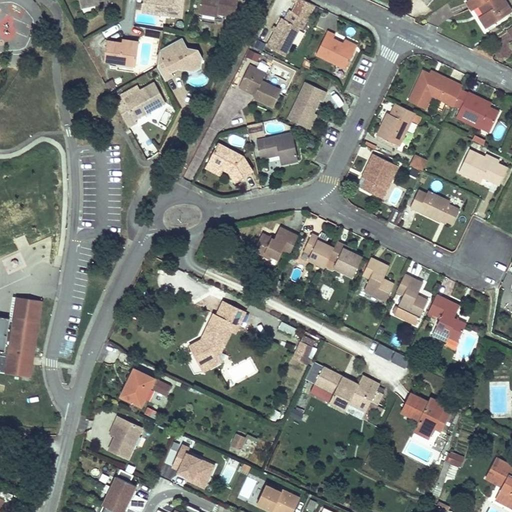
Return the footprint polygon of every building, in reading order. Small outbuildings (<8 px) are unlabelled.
[(142,0),(141,11),(150,12),(154,7),(168,9),(171,15),(180,16),(181,0),(142,0)] [(200,0),(199,12),(215,14),(216,11),(235,14),(236,0),(200,0)] [(504,0),(469,0),(467,2),(471,9),(478,5),(485,14),(480,17),(486,27),(511,10),(504,0)] [(290,9),(285,18),(289,20),(293,11),(290,9)] [(278,27),(275,32),(268,45),(285,55),(293,40),(299,28),(302,30),(308,19),(293,11),(289,20),(285,18),(283,17),(278,27)] [(152,35),(153,28),(144,26),(143,34),(152,35)] [(158,36),(160,29),(153,28),(152,35),(158,36)] [(358,49),(346,42),(335,37),(338,33),(330,29),(319,52),(349,67),(358,49)] [(348,38),(346,42),(358,49),(360,44),(348,38)] [(104,59),(119,62),(135,64),(138,43),(122,41),(107,39),(104,59)] [(158,57),(156,65),(164,79),(172,74),(170,71),(176,68),(178,66),(177,64),(181,62),(193,64),(195,49),(185,48),(180,39),(159,51),(158,57)] [(178,66),(176,68),(192,70),(199,67),(200,57),(195,49),(193,64),(181,62),(177,64),(178,66)] [(250,51),(247,57),(258,62),(261,56),(250,51)] [(135,64),(119,62),(118,68),(134,70),(135,64)] [(239,86),(247,90),(248,86),(256,90),(255,94),(253,96),(273,106),(281,90),(262,81),(266,75),(256,70),(258,68),(250,64),(239,86)] [(425,108),(427,104),(431,95),(450,104),(453,106),(461,89),(429,73),(423,71),(409,101),(425,108)] [(430,71),(429,73),(461,89),(462,86),(430,71)] [(105,84),(108,92),(116,88),(113,81),(105,84)] [(122,99),(116,102),(128,125),(136,121),(134,117),(155,106),(164,101),(153,82),(139,90),(138,90),(140,93),(132,97),(130,94),(122,99)] [(289,118),(307,126),(313,115),(320,99),(323,101),(327,92),(306,82),(289,118)] [(120,95),(122,99),(130,94),(132,97),(140,93),(138,90),(139,90),(136,85),(120,95)] [(460,109),(467,92),(461,89),(453,106),(460,109)] [(479,128),(480,127),(481,124),(491,129),(499,112),(489,107),(485,105),(487,101),(467,92),(460,109),(456,117),(479,128)] [(415,112),(398,104),(393,115),(387,113),(377,134),(399,145),(411,120),(413,115),(414,113),(415,112)] [(421,117),(414,113),(413,115),(411,120),(418,124),(421,117)] [(313,115),(307,126),(310,128),(316,116),(313,115)] [(249,131),(250,136),(257,135),(256,129),(264,127),(262,121),(247,124),(249,131)] [(130,149),(136,147),(131,131),(125,133),(130,149)] [(260,157),(267,156),(278,154),(280,163),(296,159),(291,132),(256,139),(260,157)] [(217,142),(208,160),(222,168),(223,165),(234,182),(252,171),(242,156),(217,142)] [(480,182),(483,176),(487,168),(495,172),(491,180),(499,184),(507,168),(497,163),(484,157),(469,149),(459,171),(480,182)] [(374,154),(358,186),(361,188),(361,189),(382,199),(398,165),(374,154)] [(486,154),(484,157),(497,163),(499,160),(486,154)] [(410,165),(422,171),(426,160),(415,155),(410,165)] [(222,168),(208,160),(204,166),(219,174),(222,168)] [(487,168),(483,176),(491,180),(495,172),(487,168)] [(440,221),(440,220),(441,218),(446,220),(452,223),(459,210),(448,204),(449,202),(428,191),(426,194),(419,190),(411,206),(440,221)] [(391,194),(390,202),(398,203),(399,196),(391,194)] [(253,250),(263,255),(264,252),(270,255),(278,259),(283,249),(290,252),(298,236),(279,227),(274,237),(273,239),(269,237),(261,233),(253,250)] [(325,243),(317,240),(319,237),(312,233),(304,250),(311,254),(308,259),(324,267),(328,258),(333,248),(325,243)] [(333,248),(328,258),(336,261),(333,267),(353,276),(362,257),(350,251),(343,248),(344,245),(337,241),(333,248)] [(328,258),(324,267),(332,270),(333,267),(336,261),(328,258)] [(370,259),(363,274),(369,277),(364,289),(385,300),(394,284),(383,278),(388,266),(371,258),(370,259)] [(404,274),(396,290),(403,294),(393,314),(415,325),(427,300),(416,295),(423,282),(404,274)] [(436,295),(428,311),(440,317),(435,328),(443,331),(448,334),(447,336),(457,341),(465,325),(456,321),(452,319),(453,317),(459,306),(436,295)] [(38,321),(42,299),(17,296),(14,317),(38,321)] [(201,339),(188,346),(199,365),(216,356),(232,323),(238,327),(245,313),(223,301),(216,316),(213,314),(203,334),(208,336),(205,341),(201,339)] [(20,361),(21,352),(29,353),(32,333),(36,334),(38,321),(14,317),(13,319),(9,319),(10,317),(0,315),(0,370),(22,374),(25,374),(26,374),(27,362),(20,361)] [(277,328),(293,333),(296,325),(280,321),(277,328)] [(448,334),(435,328),(432,334),(445,341),(447,336),(448,334)] [(29,379),(36,334),(32,333),(29,353),(21,352),(20,361),(27,362),(26,374),(25,374),(22,374),(22,377),(29,379)] [(301,340),(313,344),(315,339),(303,335),(301,340)] [(311,347),(299,342),(295,351),(306,356),(311,347)] [(375,354),(406,365),(411,354),(379,342),(375,354)] [(216,356),(199,365),(202,372),(219,362),(216,356)] [(343,375),(323,365),(314,383),(332,393),(328,401),(345,409),(348,402),(358,408),(364,395),(371,399),(378,384),(362,375),(358,383),(348,378),(346,381),(341,379),(343,375)] [(133,368),(120,395),(140,405),(154,378),(133,368)] [(157,379),(152,389),(167,396),(172,386),(157,379)] [(419,420),(414,431),(427,438),(433,427),(442,409),(444,405),(434,399),(432,404),(427,401),(411,393),(402,411),(419,420)] [(365,411),(371,399),(364,395),(358,408),(365,411)] [(290,415),(300,419),(303,411),(293,408),(290,415)] [(449,412),(442,409),(433,427),(440,431),(449,412)] [(131,461),(144,429),(119,419),(116,426),(122,428),(117,438),(112,453),(131,461)] [(117,438),(122,428),(116,426),(112,436),(117,438)] [(231,445),(240,449),(245,437),(236,433),(231,445)] [(191,446),(183,442),(171,466),(177,470),(186,474),(184,477),(205,486),(217,463),(188,450),(191,446)] [(448,453),(439,480),(443,481),(450,462),(459,465),(461,466),(463,458),(448,453)] [(503,486),(499,496),(511,502),(511,476),(510,475),(511,471),(511,465),(497,458),(487,477),(503,486)] [(459,465),(450,462),(446,475),(455,479),(459,465)] [(133,475),(119,468),(97,511),(123,511),(136,485),(130,480),(133,475)] [(293,511),(300,497),(266,481),(257,504),(274,511),(293,511)] [(0,502),(1,500),(8,503),(11,494),(0,489),(0,502)] [(511,502),(499,496),(497,499),(511,506),(511,502)]
